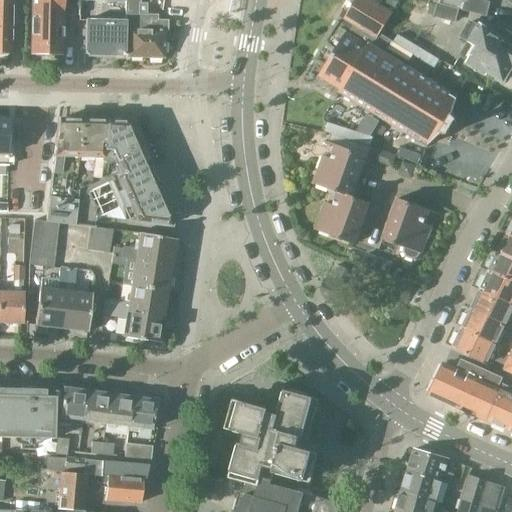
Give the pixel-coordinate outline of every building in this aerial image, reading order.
[(0,0),(0,51),(10,52),(11,0),(0,0)] [(30,0),(29,52),(60,53),(61,14),(62,14),(61,0),(30,0)] [(166,19),(156,19),(156,14),(137,13),(137,2),(139,2),(138,0),(124,0),(124,21),(124,30),(128,30),(127,55),(162,56),(163,31),(166,31),(166,19)] [(340,91),(355,101),(428,145),(441,133),(446,134),(447,132),(446,132),(453,119),(455,121),(456,120),(452,115),(456,98),(385,54),(393,41),(379,33),(392,12),(391,11),(391,12),(371,0),(354,0),(343,18),(344,19),(345,18),(354,25),(348,35),(344,33),(319,75),(341,89),(340,91)] [(479,0),(465,0),(463,10),(486,16),(489,2),(479,0)] [(433,18),(455,24),(459,10),(437,4),(433,18)] [(123,55),(124,30),(124,21),(85,20),(84,54),(123,55)] [(502,38),(480,25),(478,27),(470,22),(462,36),(470,41),(461,56),(470,61),(468,64),(485,74),(487,71),(504,81),(511,67),(511,34),(506,31),(502,38)] [(0,165),(7,166),(8,165),(8,148),(8,142),(9,118),(0,117),(0,165)] [(46,210),(44,222),(57,223),(89,227),(93,227),(95,216),(99,184),(101,161),(106,121),(60,119),(57,119),(46,210)] [(101,161),(99,184),(102,184),(117,178),(122,190),(118,191),(124,207),(129,205),(136,221),(169,225),(170,215),(156,184),(147,163),(139,144),(130,125),(129,126),(125,123),(125,122),(106,121),(101,161)] [(314,184),(338,192),(338,191),(352,196),(367,156),(336,144),(331,158),(324,156),(314,184)] [(369,202),(352,196),(338,191),(338,192),(333,205),(326,202),(316,230),(354,244),(369,202)] [(383,240),(405,248),(405,252),(406,256),(413,258),(417,257),(419,253),(420,253),(430,225),(424,223),(429,209),(398,198),(383,240)] [(33,220),(32,231),(55,234),(57,223),(44,222),(33,220)] [(89,227),(86,249),(98,251),(101,228),(93,227),(89,227)] [(101,228),(98,251),(109,253),(113,230),(101,228)] [(32,231),(31,242),(54,245),(55,234),(32,231)] [(123,249),(121,257),(126,257),(135,259),(157,262),(157,260),(161,261),(161,266),(165,266),(166,264),(170,264),(174,238),(166,237),(139,233),(137,248),(123,246),(123,249)] [(497,252),(511,258),(511,235),(506,233),(497,252)] [(31,242),(29,253),(53,256),(54,245),(31,242)] [(113,247),(112,255),(121,257),(123,249),(113,247)] [(511,258),(497,252),(489,270),(511,281),(511,258)] [(29,253),(28,264),(51,267),(53,256),(29,253)] [(375,256),(367,253),(363,263),(371,265),(375,256)] [(112,255),(111,264),(125,266),(126,257),(121,257),(112,255)] [(135,259),(131,285),(165,290),(170,264),(166,264),(165,266),(161,266),(161,261),(157,260),(157,262),(135,259)] [(336,268),(343,271),(345,264),(338,261),(336,268)] [(22,281),(23,266),(12,265),(12,281),(22,281)] [(62,314),(64,292),(67,268),(59,267),(56,291),(38,289),(34,324),(61,327),(61,323),(58,322),(59,318),(64,319),(65,314),(62,314)] [(87,330),(91,295),(72,293),(75,269),(67,268),(64,292),(62,314),(65,314),(64,319),(59,318),(58,322),(61,323),(61,327),(87,330)] [(511,281),(489,270),(480,289),(511,304),(511,281)] [(128,302),(126,311),(148,314),(149,312),(153,313),(152,318),(157,318),(157,316),(161,317),(165,290),(131,285),(128,302)] [(505,325),(511,310),(511,304),(480,289),(470,309),(505,325)] [(22,292),(0,291),(0,322),(21,323),(22,292)] [(104,299),(103,307),(126,311),(128,302),(104,299)] [(103,307),(102,316),(125,319),(126,311),(103,307)] [(470,309),(462,327),(496,344),(505,325),(470,309)] [(125,319),(122,337),(157,343),(161,317),(157,316),(157,318),(152,318),(153,313),(149,312),(148,314),(126,311),(125,319)] [(503,346),(496,344),(462,327),(453,347),(487,363),(492,353),(498,356),(503,346)] [(511,373),(511,357),(510,356),(510,357),(503,369),(511,373)] [(430,395),(487,421),(501,390),(500,389),(491,385),(495,375),(461,360),(456,370),(444,364),(430,395)] [(511,388),(503,384),(500,389),(501,390),(487,421),(508,430),(511,420),(511,394),(511,392),(511,388)] [(63,388),(62,391),(58,423),(69,424),(70,418),(81,420),(86,391),(63,388)] [(56,392),(56,391),(0,389),(0,437),(20,438),(19,449),(34,450),(34,438),(53,438),(55,392),(56,392)] [(239,442),(231,470),(231,472),(259,480),(255,497),(245,494),(234,511),(336,511),(339,503),(270,484),(273,472),(304,481),(312,452),(296,447),(299,437),(302,438),(313,397),(284,390),(277,415),(268,409),(239,401),(231,430),(245,433),(242,443),(239,442)] [(81,420),(105,423),(109,394),(86,391),(81,420)] [(105,423),(127,426),(132,397),(109,394),(105,423)] [(155,400),(132,397),(127,426),(151,429),(155,400)] [(57,438),(55,454),(66,456),(68,439),(57,438)] [(90,453),(101,454),(102,443),(91,442),(90,453)] [(113,444),(102,443),(101,454),(112,455),(113,444)] [(151,447),(148,447),(125,444),(124,456),(149,459),(151,447)] [(414,449),(407,470),(451,483),(454,475),(445,472),(448,459),(414,449)] [(86,475),(107,477),(142,480),(145,480),(148,465),(100,461),(65,457),(65,460),(47,458),(45,471),(60,472),(86,475)] [(402,490),(436,500),(442,482),(451,485),(451,483),(407,470),(402,490)] [(60,472),(57,509),(83,511),(86,475),(60,472)] [(469,475),(463,495),(500,506),(506,486),(469,475)] [(144,484),(142,480),(107,477),(105,500),(140,503),(141,493),(143,491),(144,484)] [(396,507),(400,511),(432,511),(436,500),(402,490),(396,507)] [(498,511),(500,506),(463,495),(457,511),(498,511)]
